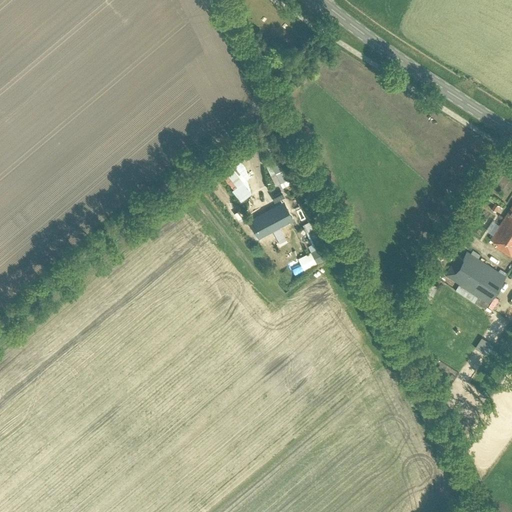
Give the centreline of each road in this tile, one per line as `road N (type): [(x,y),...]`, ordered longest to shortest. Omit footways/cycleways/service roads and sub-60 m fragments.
road 1 (track): [(256,88),(472,511)]
road 2 (unclassified): [(0,323),(250,110),(254,74),(216,0)]
road 3 (primary): [(511,130),(320,0)]
